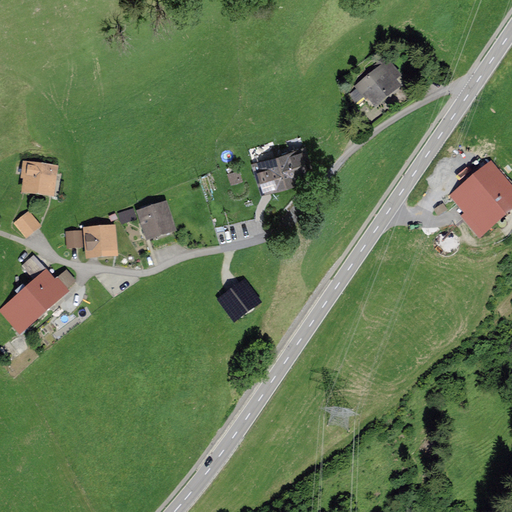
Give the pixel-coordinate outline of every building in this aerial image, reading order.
[(398,76),(386,60),(370,71),(371,72),(361,80),(364,84),(351,94),(358,108),(365,102),(369,107),(395,86),(391,82),(398,76)] [(298,149),(289,152),(290,157),(275,162),(272,152),(263,155),(264,160),(253,164),(261,189),(312,173),(304,150),(298,152),(298,149)] [(464,219),(478,236),(511,208),(511,188),(492,164),(486,169),(452,197),(467,216),(464,219)] [(28,181),(27,189),(49,192),(51,183),(54,184),(56,168),(42,166),(41,169),(24,167),(23,180),(28,181)] [(231,182),(242,179),(240,171),(229,174),(231,182)] [(142,214),(149,235),(170,228),(163,207),(142,214)] [(122,224),(136,219),(133,210),(119,215),(122,224)] [(26,236),(39,226),(29,214),(16,224),(26,236)] [(113,252),(112,231),(103,231),(103,228),(98,229),(99,232),(88,233),(89,254),(113,252)] [(68,247),(81,247),(80,239),(79,239),(78,233),(67,234),(68,247)] [(0,310),(17,330),(59,294),(62,296),(67,291),(66,290),(75,282),(66,272),(55,281),(35,258),(23,268),(37,283),(28,291),(23,285),(16,292),(18,295),(0,310)] [(222,301),(235,319),(258,303),(244,284),(222,301)]
